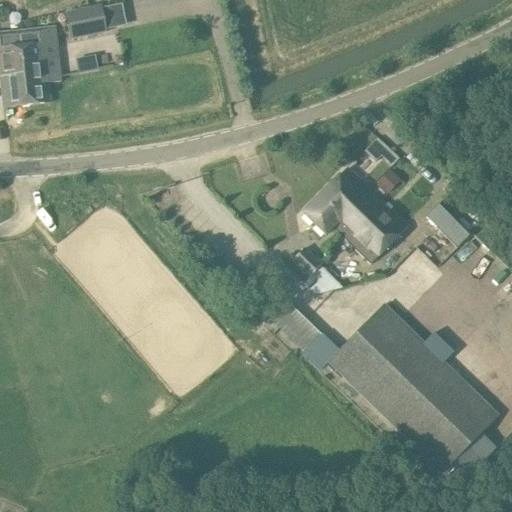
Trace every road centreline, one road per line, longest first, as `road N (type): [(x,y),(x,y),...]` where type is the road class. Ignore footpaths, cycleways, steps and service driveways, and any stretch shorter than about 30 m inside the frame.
road 1 (unclassified): [(0,168),(194,147),(315,114),(511,25)]
road 2 (unknown): [(179,149),(209,203),(309,302),(327,308),(455,299)]
